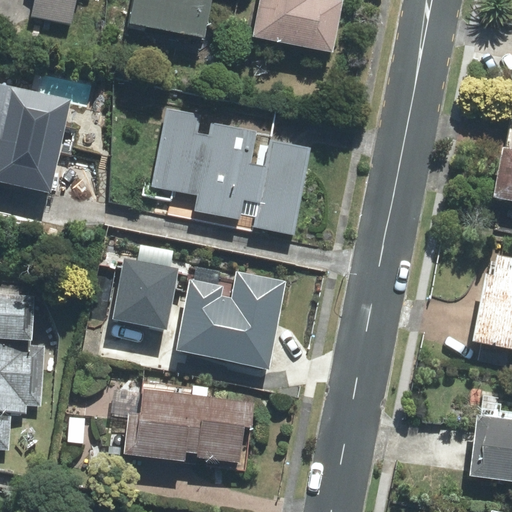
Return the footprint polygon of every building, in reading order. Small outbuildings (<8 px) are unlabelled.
[(34,0),(31,19),(69,28),(75,0),(34,0)] [(206,0),(130,0),(125,29),(197,44),(206,0)] [(305,0),(254,0),(246,40),(322,56),(330,17),(303,12),(305,0)] [(58,111),(0,97),(0,189),(38,198),(58,111)] [(287,235),(302,157),(268,150),(262,179),(240,175),(247,138),(210,131),(208,144),(189,141),(192,126),(166,121),(153,187),(196,195),(191,217),(229,224),(233,202),(259,207),(255,229),(287,235)] [(511,208),(511,140),(508,161),(499,159),(490,204),(511,208)] [(511,343),(511,274),(491,270),(487,290),(480,288),(469,343),(508,351),(510,343),(511,343)] [(261,374),(280,288),(237,279),(230,312),(209,308),(212,296),(187,291),(173,355),(261,374)] [(0,304),(0,452),(2,453),(6,414),(22,416),(23,406),(36,407),(41,349),(22,347),(25,307),(0,304)] [(239,469),(245,413),(135,403),(130,459),(239,469)] [(511,430),(471,426),(466,479),(511,483),(511,430)]
